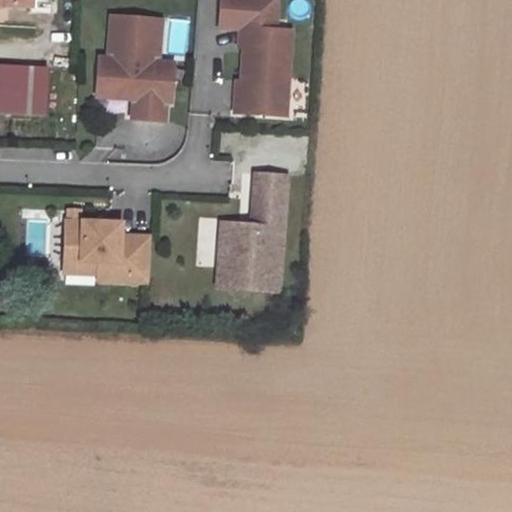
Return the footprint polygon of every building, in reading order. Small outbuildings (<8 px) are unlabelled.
[(0,0),(0,6),(30,9),(30,1),(30,0),(0,0)] [(244,49),(242,84),(246,84),(245,115),(284,117),(289,33),(274,32),(275,0),(220,0),(219,30),(240,31),(239,48),(244,49)] [(160,22),(111,17),(108,59),(98,59),(96,86),(133,90),(132,100),(131,120),(146,121),(162,122),(164,102),(169,103),(171,80),(163,79),(165,65),(156,64),(160,22)] [(172,65),(165,65),(163,79),(171,80),(172,65)] [(45,72),(0,68),(0,114),(41,118),(45,72)] [(234,83),(232,114),(245,115),(246,84),(242,84),(234,83)] [(133,90),(96,86),(95,96),(132,100),(133,90)] [(286,178),(255,176),(251,227),(221,225),(219,262),(232,263),(231,291),(279,294),(286,178)] [(70,210),(69,221),(82,222),(82,210),(70,210)] [(149,285),(152,239),(122,237),(123,225),(82,222),(69,221),(67,221),(65,261),(99,263),(98,275),(98,282),(149,285)] [(65,261),(64,273),(98,275),(99,263),(65,261)] [(232,263),(219,262),(217,290),(231,291),(232,263)]
